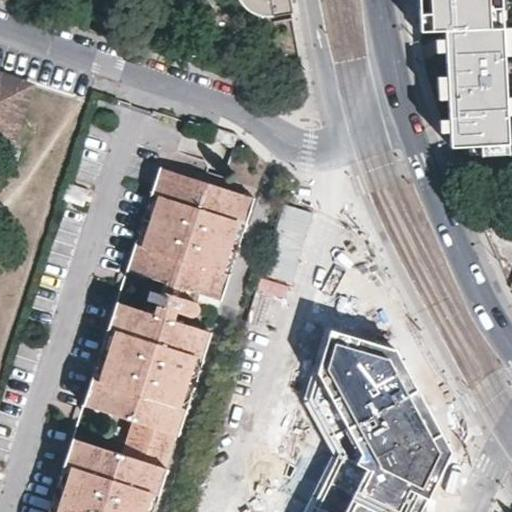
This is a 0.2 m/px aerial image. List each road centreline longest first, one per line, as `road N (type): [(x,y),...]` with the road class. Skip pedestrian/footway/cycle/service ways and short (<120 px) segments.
road 1 (residential): [(151,79),(0,511)]
road 2 (residential): [(165,511),(288,142)]
road 3 (primary): [(511,339),(431,182),(409,119)]
road 4 (residential): [(0,28),(151,79)]
road 5 (residential): [(151,79),(250,113),(288,142)]
road 6 (residential): [(346,142),(315,0)]
road 7 (primary): [(409,119),(379,0)]
